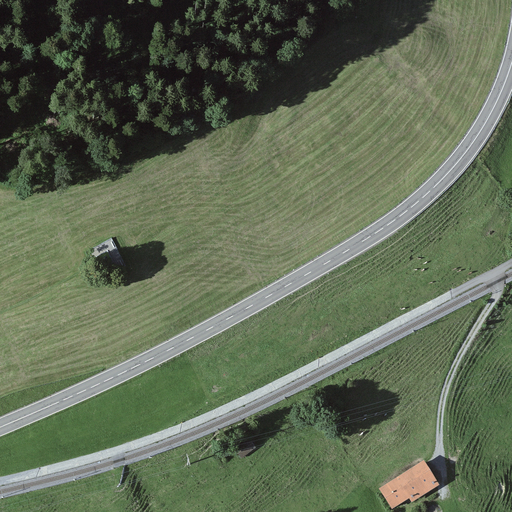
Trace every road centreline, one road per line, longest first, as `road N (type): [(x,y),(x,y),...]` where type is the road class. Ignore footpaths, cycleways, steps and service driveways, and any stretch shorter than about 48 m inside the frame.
road 1 (secondary): [(511,61),(477,136),(394,220),(194,336),(0,427)]
road 2 (track): [(496,271),(236,406),(156,438),(0,481)]
road 3 (track): [(495,282),(439,404),(439,494)]
